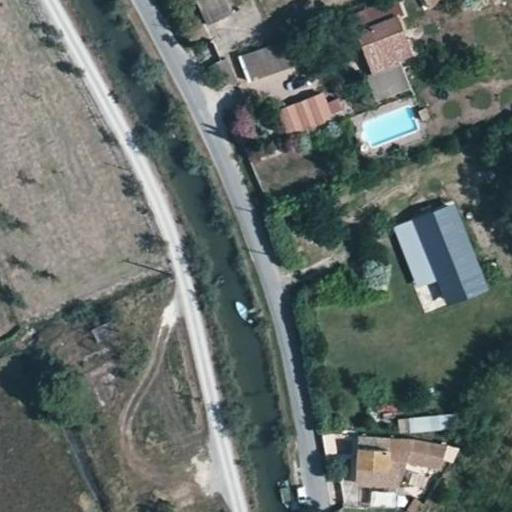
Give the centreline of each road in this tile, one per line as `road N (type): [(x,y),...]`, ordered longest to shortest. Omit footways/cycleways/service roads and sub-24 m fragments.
road 1 (unclassified): [(47,0),(161,222),(231,511)]
road 2 (unclassified): [(318,511),(281,307),(249,218),(146,0)]
